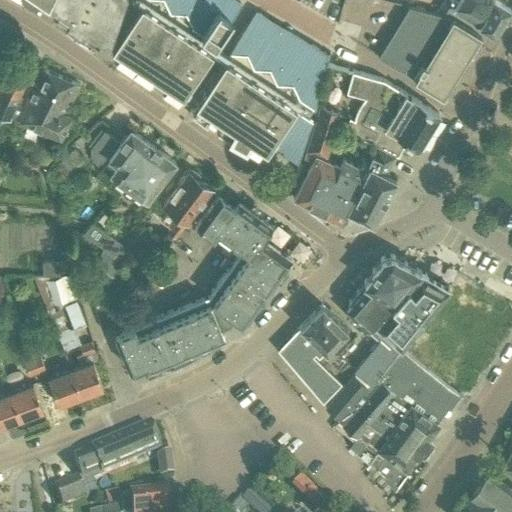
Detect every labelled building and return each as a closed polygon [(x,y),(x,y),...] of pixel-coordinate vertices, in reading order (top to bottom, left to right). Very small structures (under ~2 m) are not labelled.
[(102,37),(117,47),(129,0),(46,0),(57,7),(54,12),(53,11),(52,12),(99,43),(99,42),(102,37)] [(129,0),(117,47),(114,52),(113,51),(112,53),(152,79),(153,77),(163,84),(161,86),(177,98),(178,96),(177,95),(181,90),(183,91),(242,3),(237,0),(129,0)] [(451,0),(445,0),(437,13),(449,16),(455,7),(457,3),(451,0)] [(455,7),(495,31),(511,4),(503,0),(458,0),(457,3),(455,7)] [(409,7),(378,57),(400,70),(419,82),(447,99),(462,74),(457,71),(466,56),(479,33),(452,17),(449,16),(437,13),(409,7)] [(191,109),(207,120),(208,118),(218,126),(217,127),(230,134),(230,135),(246,144),(246,143),(259,150),(262,145),(267,147),(271,141),(299,160),(311,117),(306,114),(312,104),(314,106),(328,54),(310,42),(309,44),(284,28),(284,27),(283,26),(282,28),(257,12),(257,11),(256,10),(196,100),(198,101),(193,107),(191,109)] [(5,81),(2,88),(21,96),(22,96),(32,71),(13,63),(5,81)] [(41,65),(28,95),(49,104),(54,93),(72,101),(80,83),(41,65)] [(377,143),(396,153),(401,143),(405,145),(408,140),(419,146),(440,111),(408,91),(384,77),(354,68),(347,91),(366,96),(364,98),(362,101),(360,103),(359,106),(357,109),(356,112),(355,115),(355,118),(350,115),(344,127),(377,143)] [(68,110),(72,101),(54,93),(49,104),(28,95),(22,96),(21,96),(2,88),(0,92),(0,114),(11,120),(12,117),(19,119),(62,138),(72,114),(70,113),(71,111),(68,110)] [(368,169),(364,167),(344,156),(340,164),(326,156),(339,110),(320,104),(305,154),(314,158),(294,196),(340,220),(342,220),(349,207),(368,169)] [(113,172),(128,182),(156,144),(132,126),(121,141),(106,130),(93,147),(93,157),(104,168),(112,157),(120,163),(113,172)] [(377,143),(364,167),(368,169),(349,207),(373,220),(374,220),(397,176),(387,171),(396,153),(377,143)] [(156,144),(128,182),(149,198),(177,160),(156,144)] [(181,214),(189,220),(213,187),(189,168),(178,183),(174,180),(168,189),(171,192),(164,202),(181,214)] [(197,222),(213,233),(235,203),(219,192),(197,222)] [(213,233),(240,253),(246,257),(263,235),(272,222),(239,198),(235,203),(213,233)] [(189,220),(181,214),(169,230),(170,231),(167,235),(174,240),(189,220)] [(126,240),(133,246),(145,230),(138,224),(126,240)] [(76,240),(87,248),(93,240),(83,232),(78,237),(76,240)] [(111,235),(102,247),(113,255),(122,244),(111,235)] [(209,294),(232,322),(237,316),(244,321),(291,255),(263,235),(246,257),(240,253),(233,262),(227,257),(221,265),(227,269),(209,294)] [(314,258),(315,242),(297,241),(297,258),(314,258)] [(348,311),(346,313),(364,331),(366,329),(378,315),(396,296),(419,270),(417,269),(392,255),(382,256),(349,302),(351,304),(347,309),(348,311)] [(43,258),(43,272),(65,272),(65,258),(43,258)] [(396,296),(378,315),(399,334),(389,347),(396,353),(400,348),(412,332),(430,310),(449,286),(419,270),(396,296)] [(62,275),(69,299),(79,296),(72,272),(62,275)] [(69,299),(62,275),(48,279),(54,303),(69,299)] [(232,322),(209,294),(116,333),(130,367),(148,359),(151,365),(225,335),(222,327),(232,322)] [(67,304),(75,325),(84,322),(76,300),(67,304)] [(301,324),(299,326),(324,351),(325,352),(333,344),(337,348),(343,342),(338,338),(348,329),(322,303),(301,324)] [(299,326),(281,344),(291,355),(286,359),(322,401),(341,382),(313,356),(315,354),(318,357),(324,351),(299,326)] [(371,384),(377,376),(396,353),(389,347),(381,340),(355,371),(371,384)] [(70,369),(80,395),(103,387),(93,361),(98,359),(91,341),(79,345),(82,353),(75,355),(80,366),(70,369)] [(369,422),(358,434),(365,439),(366,437),(375,444),(375,445),(405,467),(416,452),(427,437),(438,423),(436,421),(411,403),(422,388),(447,406),(449,408),(460,393),(400,348),(396,353),(377,376),(381,379),(395,391),(369,422)] [(41,357),(33,360),(37,372),(45,368),(41,357)] [(37,372),(33,360),(24,363),(29,375),(30,374),(37,372)] [(58,404),(80,395),(70,369),(48,378),(58,404)] [(327,405),(325,407),(339,419),(348,409),(367,386),(353,374),(327,405)] [(353,412),(342,425),(356,437),(357,436),(358,434),(369,422),(395,391),(381,379),(353,412)] [(33,384),(10,392),(20,418),(43,410),(33,384)] [(0,425),(20,418),(10,392),(0,395),(0,425)] [(75,456),(84,477),(102,469),(103,473),(162,448),(150,422),(92,447),(93,448),(75,456)] [(377,452),(369,463),(376,468),(393,489),(405,473),(403,471),(377,452)] [(474,495),(496,511),(511,511),(511,484),(493,471),(474,495)] [(54,486),(62,506),(85,497),(86,499),(97,494),(93,484),(82,489),(77,477),(54,486)] [(122,498),(123,511),(169,511),(167,488),(132,492),(132,493),(123,495),(123,498),(122,498)] [(320,510),(328,501),(314,488),(306,497),(320,510)] [(249,491),(243,498),(259,511),(270,511),(271,511),(249,491)] [(496,511),(474,495),(473,494),(472,495),(473,495),(461,511),(496,511)]
